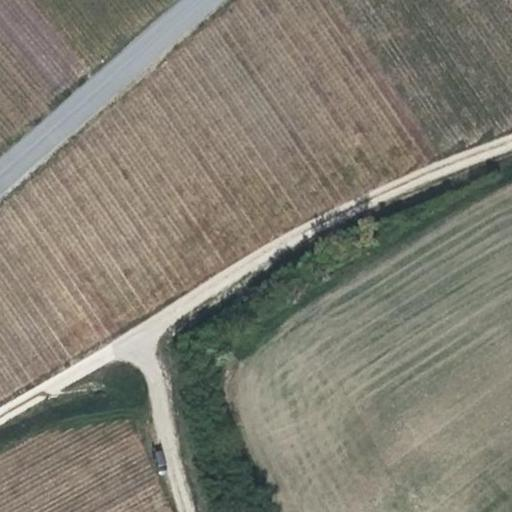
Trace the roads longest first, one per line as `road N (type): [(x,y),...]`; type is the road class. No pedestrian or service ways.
road 1 (unclassified): [(0,425),(349,218),(511,150)]
road 2 (tertiary): [(0,185),(212,0)]
road 3 (track): [(156,336),(193,511)]
